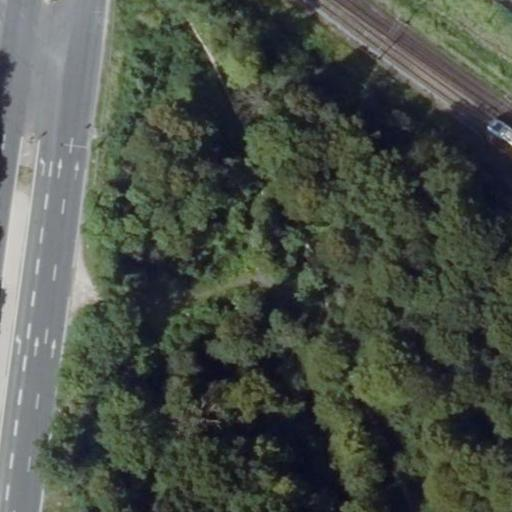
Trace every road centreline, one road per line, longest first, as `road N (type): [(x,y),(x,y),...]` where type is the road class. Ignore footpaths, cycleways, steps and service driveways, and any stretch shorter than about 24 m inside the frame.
road 1 (track): [(162,0),(203,45),(304,220),(327,305),(420,511)]
road 2 (primary): [(13,511),(81,41)]
